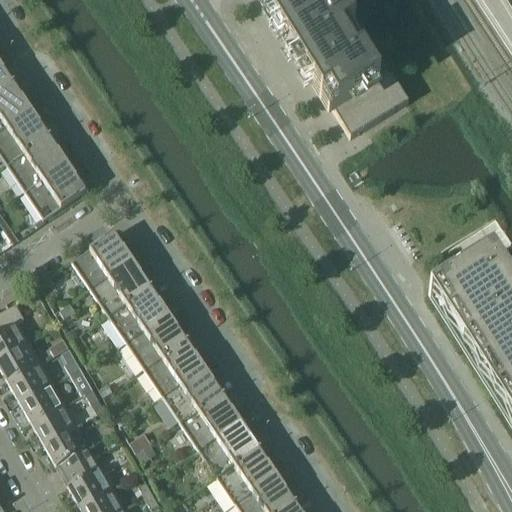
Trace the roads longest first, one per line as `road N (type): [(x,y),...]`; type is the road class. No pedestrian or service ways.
road 1 (tertiary): [(503,482),(189,0)]
road 2 (residential): [(330,511),(120,203)]
road 3 (residential): [(120,203),(0,21)]
road 4 (residential): [(0,284),(120,203)]
